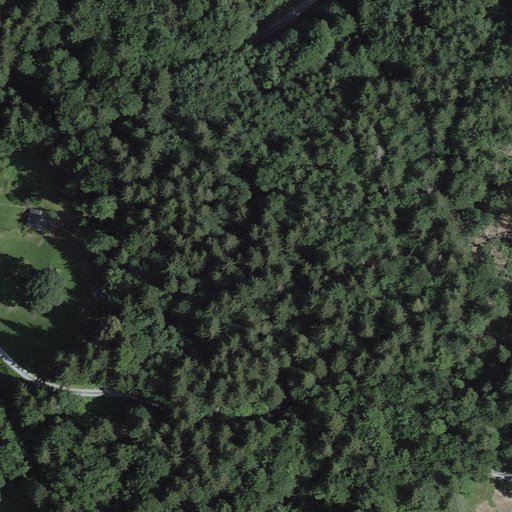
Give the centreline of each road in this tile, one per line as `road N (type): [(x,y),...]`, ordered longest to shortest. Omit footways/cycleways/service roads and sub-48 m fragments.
road 1 (track): [(511,479),(360,421),(273,406),(213,420),(131,396),(46,385),(0,351)]
road 2 (track): [(0,53),(191,62),(243,46),(311,0)]
